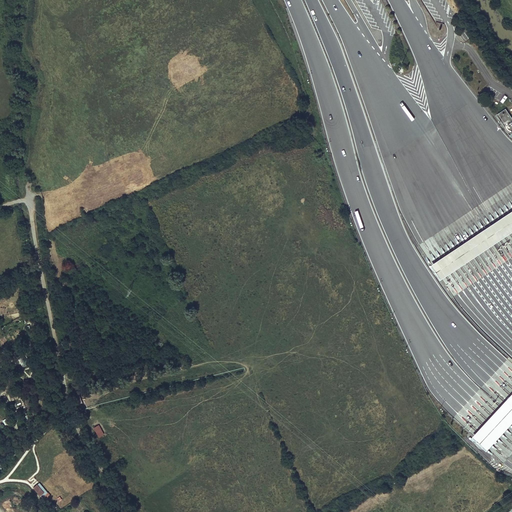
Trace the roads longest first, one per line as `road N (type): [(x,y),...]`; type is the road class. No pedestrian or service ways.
road 1 (motorway): [(291,0),(405,311),(446,377),(511,439)]
road 2 (motorway): [(311,0),(410,265),(464,341),(511,385)]
road 3 (track): [(127,511),(70,410),(29,195)]
road 4 (motorway): [(511,319),(421,181),(376,84)]
road 5 (motorway): [(511,200),(441,83)]
